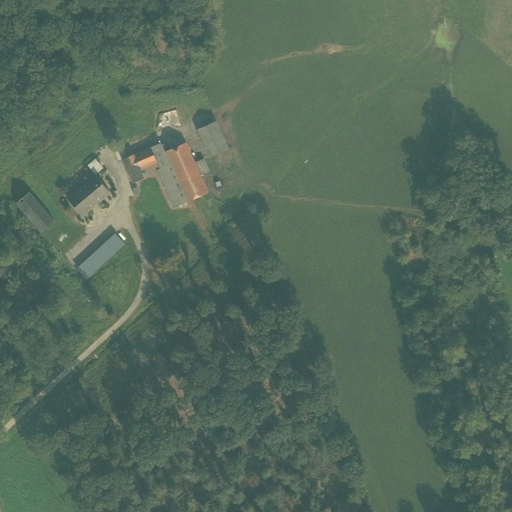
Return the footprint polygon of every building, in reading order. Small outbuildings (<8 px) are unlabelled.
[(157,129),(181,126),(178,112),(159,115),(157,129)] [(197,130),(209,157),(227,148),(215,122),(197,130)] [(122,160),(132,183),(143,178),(141,176),(155,170),(150,158),(163,152),(164,152),(162,147),(160,143),(122,160)] [(200,176),(194,163),(185,143),(166,151),(164,152),(163,152),(185,202),(208,193),(200,176)] [(185,202),(163,152),(150,158),(155,170),(172,208),(185,202)] [(96,174),(103,167),(95,158),(88,164),(96,174)] [(194,163),(200,176),(209,172),(203,159),(194,163)] [(110,192),(95,174),(68,197),(84,215),(110,192)] [(28,193),(15,204),(40,233),(53,222),(28,193)] [(116,235),(107,243),(115,252),(124,244),(116,235)] [(115,252),(107,243),(77,270),(85,279),(115,252)]
